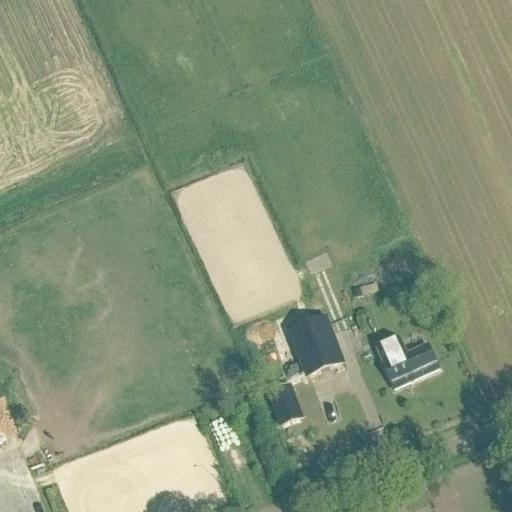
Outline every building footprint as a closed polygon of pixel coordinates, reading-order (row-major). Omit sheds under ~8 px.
[(396,253),(405,249),(417,272),(431,266),(413,227),(389,238),(396,253)] [(390,306),(354,322),(368,356),(395,345),(389,330),(399,326),(390,306)] [(295,334),(282,345),(288,352),(301,341),(295,334)] [(402,343),(379,354),(384,364),(382,364),(395,394),(440,373),(429,349),(409,358),(402,343)] [(339,363),(309,377),(329,421),(359,407),(339,363)] [(247,403),(227,410),(243,461),(264,454),(247,403)]
